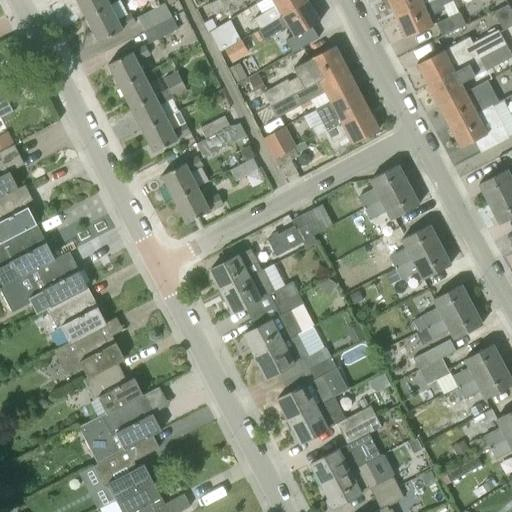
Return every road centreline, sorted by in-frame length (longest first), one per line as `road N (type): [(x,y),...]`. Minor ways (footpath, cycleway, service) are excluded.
road 1 (residential): [(156,267),(415,132)]
road 2 (residential): [(156,267),(27,17)]
road 3 (residential): [(285,510),(156,267)]
road 4 (residential): [(511,309),(415,132)]
road 5 (residential): [(415,132),(345,0)]
